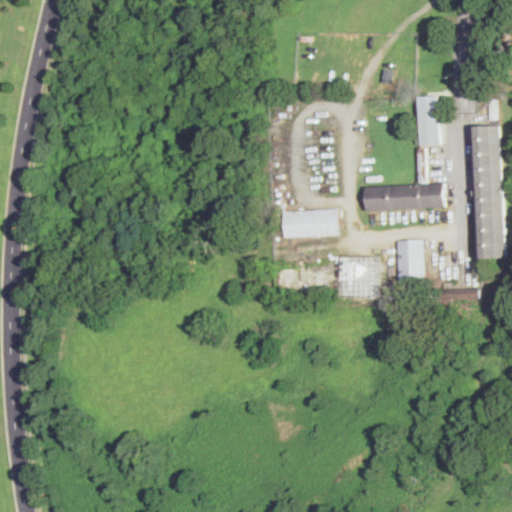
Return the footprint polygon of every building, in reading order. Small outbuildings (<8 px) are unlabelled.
[(396,69),(394,82),(384,81),(386,67),(396,69)] [(434,144),(424,145),(422,96),(441,95),(444,144),(434,144)] [(500,119),(492,119),(492,99),(500,99),(500,119)] [(482,258),(481,258),(475,128),(504,126),(510,257),(482,258)] [(428,149),(430,183),(447,182),(449,206),(371,211),(369,186),(423,183),(421,149),(428,149)] [(343,234),(289,237),(287,211),(342,208),(343,234)] [(429,294),(403,295),(400,241),(426,240),(429,294)] [(381,295),(344,296),(343,256),(381,255),(381,295)] [(482,299),(439,300),(439,289),(482,288),(482,299)]
